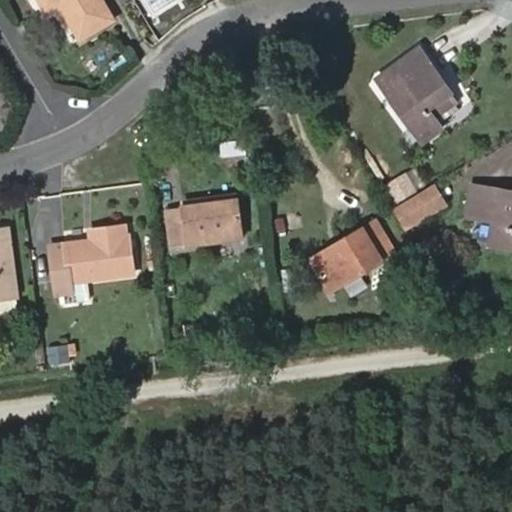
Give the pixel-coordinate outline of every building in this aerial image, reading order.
[(80,40),(113,21),(100,0),(38,0),(45,11),(58,4),(80,40)] [(419,50),(375,79),(384,93),(427,63),(419,50)] [(419,144),(461,116),(448,97),(451,96),(427,63),(384,93),(419,144)] [(390,207),(399,201),(389,183),(379,189),(390,207)] [(405,232),(407,230),(447,206),(435,184),(391,210),(405,232)] [(511,200),(496,197),(498,191),(471,186),(465,218),(492,224),(508,227),(504,248),(511,249),(511,200)] [(511,193),(498,191),(496,197),(511,200),(511,193)] [(168,247),(240,238),(235,199),(164,209),(168,247)] [(83,280),(130,273),(125,237),(123,237),(121,224),(92,229),(94,241),(87,242),(46,246),(53,294),(56,294),(57,305),(86,301),(83,280)] [(492,224),(486,244),(504,248),(508,227),(492,224)] [(379,267),(393,259),(373,225),(359,232),(379,267)] [(0,303),(13,302),(3,227),(0,226),(0,303)] [(311,269),(326,298),(379,267),(359,232),(337,244),(342,253),(311,269)] [(337,244),(306,261),(311,269),(342,253),(337,244)] [(0,319),(15,318),(13,302),(0,303),(0,319)]
